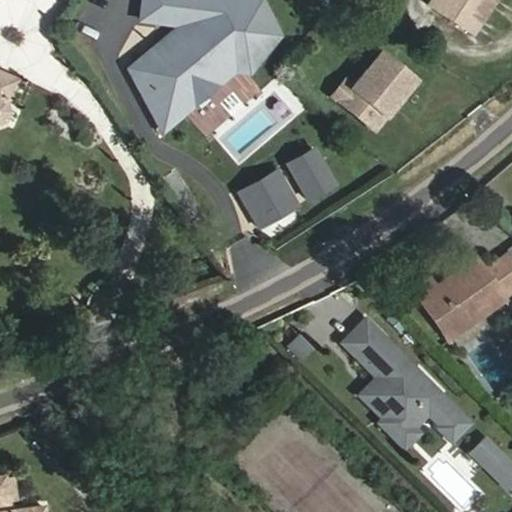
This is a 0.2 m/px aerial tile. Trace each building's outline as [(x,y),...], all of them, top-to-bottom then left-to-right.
[(257,3),(236,0),(164,0),(162,25),(185,28),(134,75),(164,129),(184,110),(172,84),(193,62),(227,67),(242,69),(273,36),(257,3)] [(164,0),(139,0),(137,22),(162,25),(164,0)] [(448,0),(463,0),(482,13),(491,0),(428,0),(426,3),(439,13),(448,0)] [(467,33),(482,13),(463,0),(448,0),(439,13),(467,33)] [(193,62),(172,84),(184,110),(227,67),(193,62)] [(369,131),(410,83),(385,62),(372,77),(364,70),(348,89),(356,95),(344,109),(369,131)] [(0,124),(6,123),(10,114),(6,104),(11,100),(19,81),(0,72),(0,124)] [(344,109),(356,95),(348,89),(340,83),(329,96),(344,109)] [(283,163),(287,171),(313,156),(309,148),(283,163)] [(287,171),(303,200),(330,185),(313,156),(287,171)] [(234,192),(238,199),(277,178),(272,170),(234,192)] [(277,178),(238,199),(254,228),(293,206),(277,178)] [(448,341),(511,294),(511,259),(508,253),(484,269),(476,258),(436,286),(430,277),(413,290),(448,341)] [(363,318),(340,341),(375,376),(367,384),(370,387),(361,396),(382,417),(391,427),(410,427),(412,425),(426,411),(438,424),(436,426),(450,439),(467,421),(439,392),(437,395),(424,383),(426,380),(363,318)] [(300,332),(286,345),(302,361),(316,348),(300,332)] [(367,384),(358,393),(361,396),(370,387),(367,384)] [(378,421),(403,445),(417,431),(412,425),(410,427),(391,427),(382,417),(378,421)] [(511,457),(487,433),(468,452),(508,491),(511,487),(511,457)] [(0,511),(25,511),(23,498),(0,501),(0,511)]
